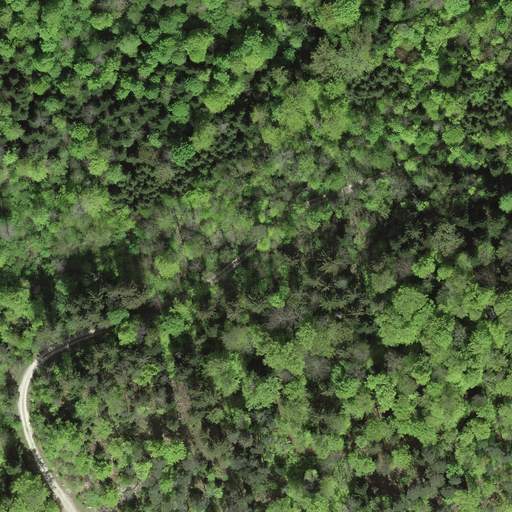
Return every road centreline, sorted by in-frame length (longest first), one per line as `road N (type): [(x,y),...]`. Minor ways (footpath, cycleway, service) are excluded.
road 1 (track): [(73,511),(24,425),(23,388),(34,362),(69,339),(194,291),(305,201),(511,120)]
road 2 (track): [(0,188),(42,173),(142,160),(180,140),(314,26),(422,14)]
road 3 (track): [(0,280),(70,273),(151,214),(266,151),(412,135)]
